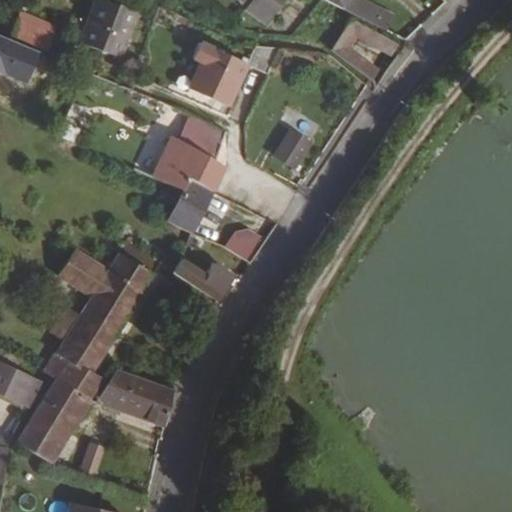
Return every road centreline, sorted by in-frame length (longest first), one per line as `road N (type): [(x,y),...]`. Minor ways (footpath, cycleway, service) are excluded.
road 1 (tertiary): [(172,511),(208,378),(431,66),(495,0)]
road 2 (track): [(511,30),(460,78),(368,202),(305,310),(285,360),(254,511)]
road 3 (unknown): [(309,238),(247,193),(234,139),(149,92)]
